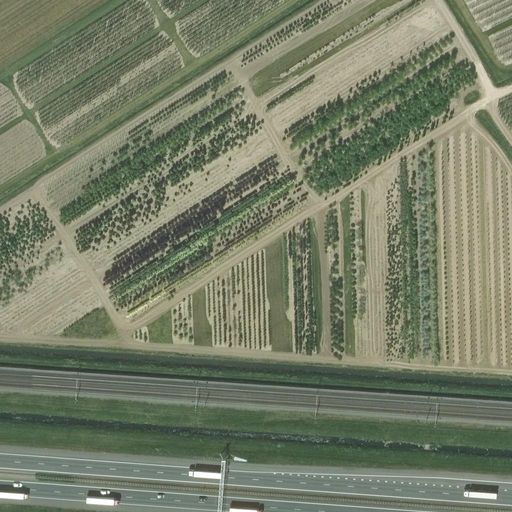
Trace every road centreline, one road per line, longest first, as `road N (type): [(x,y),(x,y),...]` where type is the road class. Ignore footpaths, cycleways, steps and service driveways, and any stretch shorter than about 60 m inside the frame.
road 1 (motorway): [(511,498),(0,461)]
road 2 (motorway): [(0,488),(317,511)]
